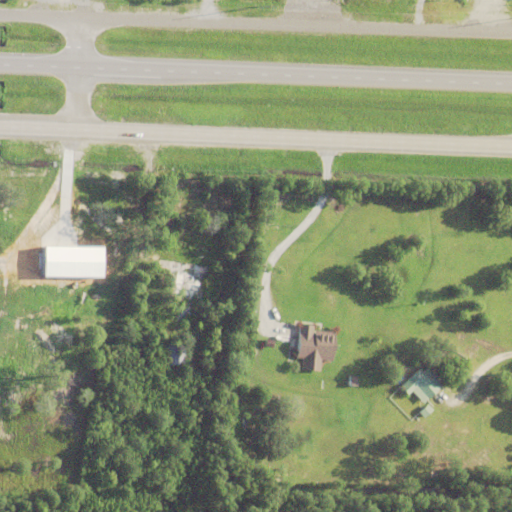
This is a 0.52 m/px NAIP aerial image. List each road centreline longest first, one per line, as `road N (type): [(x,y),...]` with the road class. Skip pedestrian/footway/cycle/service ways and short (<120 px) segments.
road 1 (primary): [(0,128),(511,148)]
road 2 (primary): [(511,81),(0,62)]
road 3 (residential): [(150,135),(118,307),(103,320),(38,328),(7,316),(2,300),(16,247),(63,177),(67,131)]
road 4 (residential): [(0,262),(31,264),(70,229),(76,207),(63,177)]
